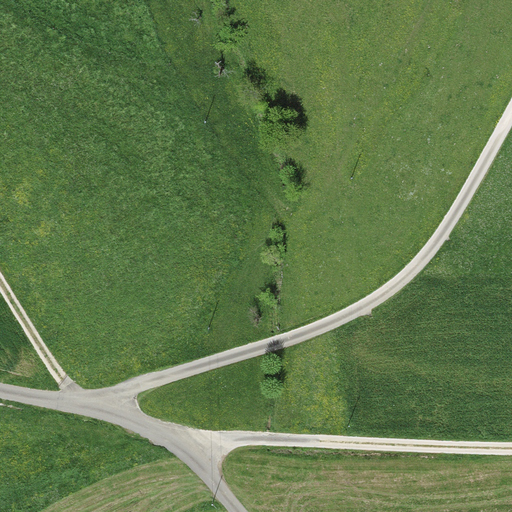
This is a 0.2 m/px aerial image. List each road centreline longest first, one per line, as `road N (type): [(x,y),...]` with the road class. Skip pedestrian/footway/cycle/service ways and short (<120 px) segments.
road 1 (track): [(185,450),(206,440),(511,445)]
road 2 (residential): [(0,388),(84,403),(157,429),(236,511)]
road 3 (track): [(0,274),(74,401)]
